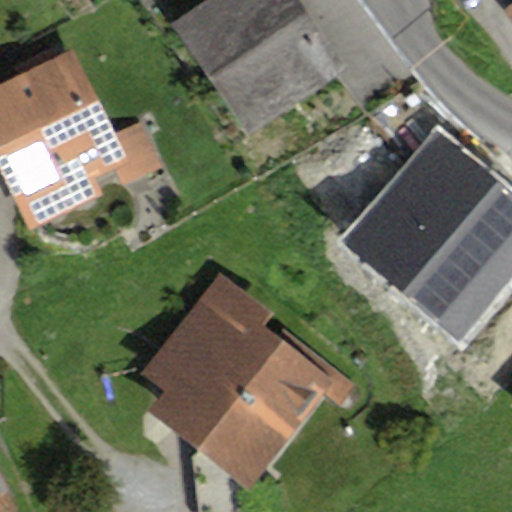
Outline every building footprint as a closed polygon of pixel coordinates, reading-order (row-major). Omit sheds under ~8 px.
[(136,0),(143,9),(157,0),(136,0)] [(333,77),(283,0),(206,0),(153,34),(224,145),(333,77)] [(72,55),(0,91),(0,191),(25,242),(173,167),(146,114),(111,132),(72,55)] [(338,371),(228,279),(121,406),(232,498),(338,371)] [(511,387),(491,412),(511,430),(511,387)] [(0,511),(9,511),(0,491),(0,511)]
